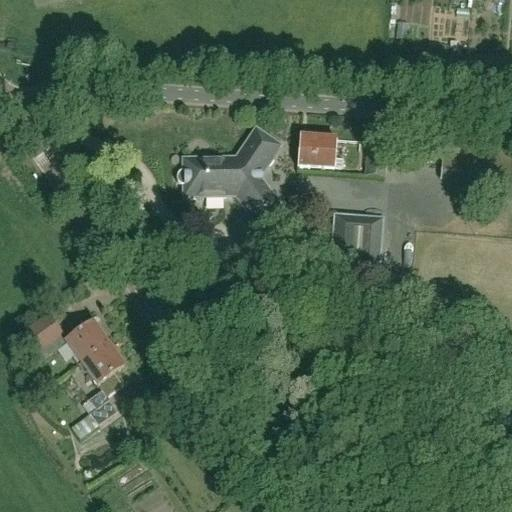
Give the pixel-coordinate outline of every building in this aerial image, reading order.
[(468,43),(482,46),(488,17),(474,14),(468,43)] [(258,183),(258,179),(257,177),(262,176),(267,169),(270,168),(272,165),(273,162),(274,159),(280,150),(256,133),(250,143),(247,144),(244,147),(243,150),(243,153),(239,158),(236,163),(237,164),(235,165),(232,167),(230,169),(225,163),(205,163),(202,162),(199,161),(196,162),(193,163),(184,163),(184,174),(181,175),(179,177),(177,179),(176,182),(177,185),(179,187),(181,189),(184,189),(184,200),(193,200),(196,202),(199,202),(203,202),(205,200),(226,200),(230,194),(232,195),(235,197),(238,198),(237,200),(257,229),(281,212),(262,185),(258,185),(258,183)] [(335,163),(336,144),(299,141),(297,171),(309,172),(309,170),(342,172),(343,164),(335,163)] [(385,180),(387,143),(368,142),(365,179),(385,180)] [(438,159),(439,149),(432,148),(431,158),(438,159)] [(377,274),(381,224),(335,220),(332,270),(377,274)] [(49,317),(19,339),(39,367),(64,349),(63,348),(67,346),(82,368),(110,348),(94,326),(67,345),(63,339),(65,338),(49,317)] [(102,396),(83,409),(90,419),(110,405),(107,401),(123,390),(114,378),(125,370),(110,348),(82,368),(102,396)] [(85,446),(93,428),(78,422),(71,440),(85,446)]
